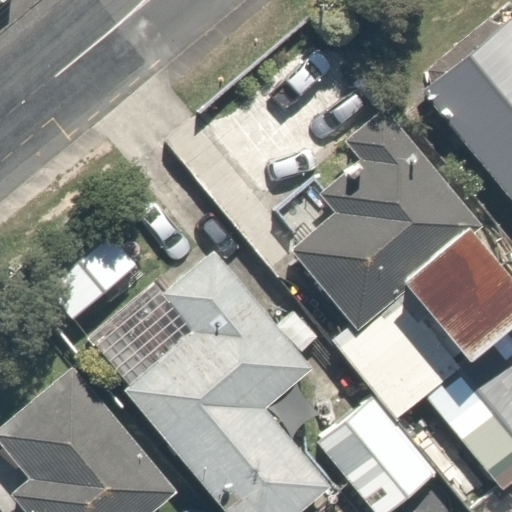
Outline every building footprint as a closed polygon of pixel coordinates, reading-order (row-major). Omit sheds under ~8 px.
[(511,11),(423,84),(511,202),(511,11)] [(477,231),(388,113),(340,134),(357,157),(313,183),(335,213),(289,245),(362,331),(477,231)] [(312,371),(214,247),(146,293),(169,317),(105,373),(217,511),(302,511),(333,485),(266,409),(312,371)] [(404,384),(480,482),(511,457),(511,374),(475,328),(404,384)] [(158,511),(176,498),(74,369),(0,425),(0,443),(28,477),(8,485),(32,511),(158,511)] [(366,511),(423,463),(359,388),(300,439),(362,511),(366,511)]
